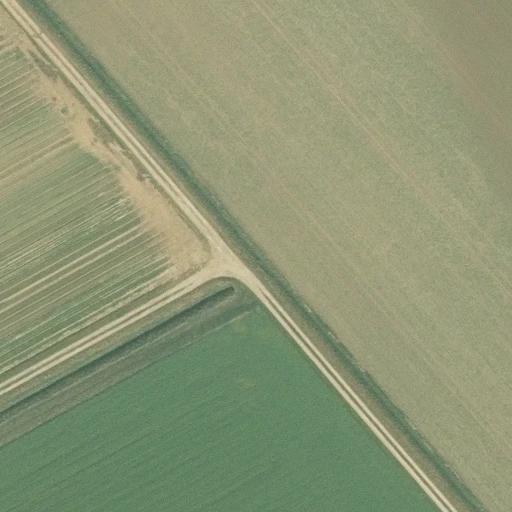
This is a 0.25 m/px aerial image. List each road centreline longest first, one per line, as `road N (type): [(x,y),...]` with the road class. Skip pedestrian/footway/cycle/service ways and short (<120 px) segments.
road 1 (track): [(4,0),(233,262)]
road 2 (track): [(233,262),(448,511)]
road 3 (track): [(233,262),(0,390)]
